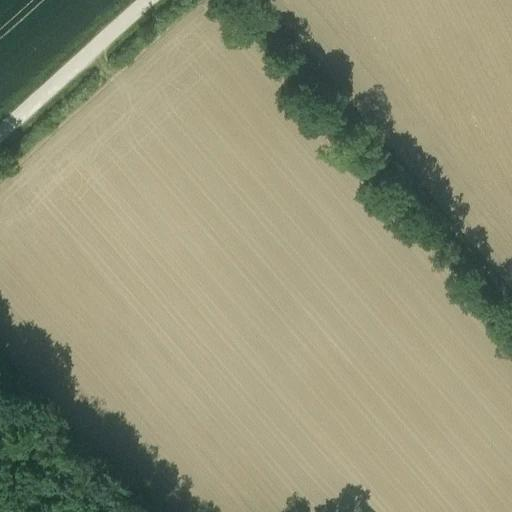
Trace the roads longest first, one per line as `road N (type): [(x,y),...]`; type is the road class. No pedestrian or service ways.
road 1 (track): [(511,294),(267,0)]
road 2 (track): [(151,0),(0,137)]
